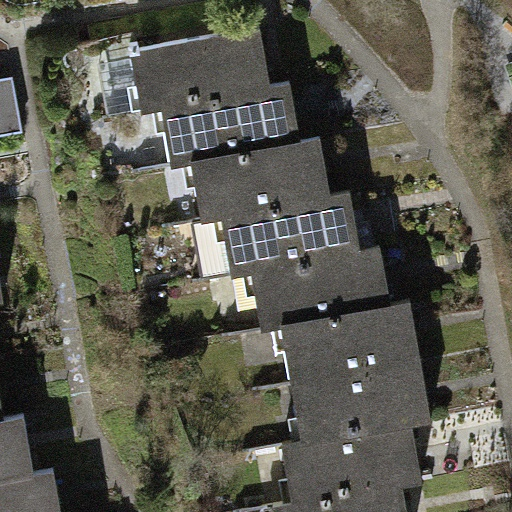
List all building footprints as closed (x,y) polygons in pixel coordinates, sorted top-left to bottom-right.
[(142,109),(162,105),(271,85),(260,25),(139,48),(138,42),(130,44),(142,109)] [(172,163),(193,159),(301,140),(291,82),(271,85),(162,105),(172,163)] [(203,218),(223,214),(332,195),(321,136),(301,140),(193,159),(203,218)] [(234,272),(254,268),(361,249),(350,191),(332,195),(223,214),(234,272)] [(263,327),(283,323),(392,304),(381,245),(361,249),(254,268),(263,327)] [(283,323),(293,382),(422,359),(411,301),(392,304),(283,323)] [(293,382),(303,440),(413,420),(432,416),(422,359),(293,382)] [(0,478),(34,472),(24,414),(5,417),(0,418),(0,478)] [(284,443),(294,501),(402,481),(423,478),(413,420),(303,440),(284,443)] [(0,511),(63,511),(55,468),(34,472),(0,478),(0,511)] [(275,505),(276,511),(407,511),(402,481),(294,501),(275,505)]
